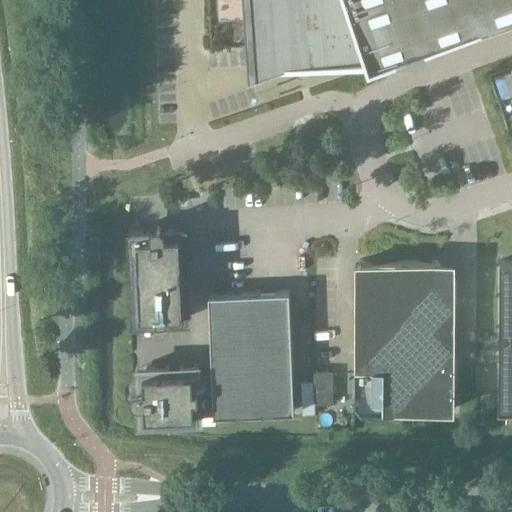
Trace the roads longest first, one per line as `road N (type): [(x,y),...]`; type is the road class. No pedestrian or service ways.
road 1 (unclassified): [(63,499),(511,501)]
road 2 (tertiary): [(3,436),(0,216)]
road 3 (unclassified): [(511,186),(431,212),(406,207),(377,180),(365,114)]
road 4 (unclassified): [(365,114),(328,106),(173,154)]
road 5 (unclassified): [(365,114),(402,81),(511,43)]
